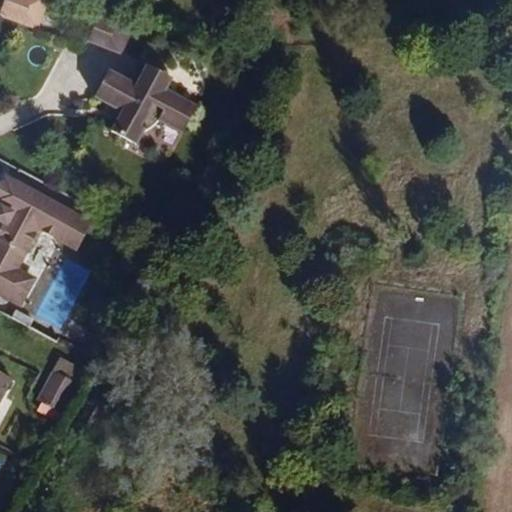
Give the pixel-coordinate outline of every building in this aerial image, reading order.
[(5,0),(0,14),(0,18),(22,27),(32,0),(5,0)] [(47,4),(34,0),(32,0),(22,27),(36,33),(47,4)] [(113,85),(102,113),(124,122),(128,131),(123,145),(141,152),(143,147),(155,143),(163,137),(169,129),(195,138),(205,109),(171,97),(169,91),(163,84),(158,79),(150,75),(145,89),(134,94),(113,85)] [(91,226),(17,187),(4,212),(12,216),(5,228),(17,234),(1,265),(0,264),(0,296),(32,313),(45,288),(30,281),(52,238),(78,250),(91,226)] [(103,232),(91,226),(78,250),(90,257),(103,232)] [(56,421),(80,378),(83,372),(59,359),(38,398),(43,401),(37,410),(56,421)] [(0,401),(12,379),(0,372),(0,401)] [(86,381),(80,378),(56,421),(62,424),(86,381)]
